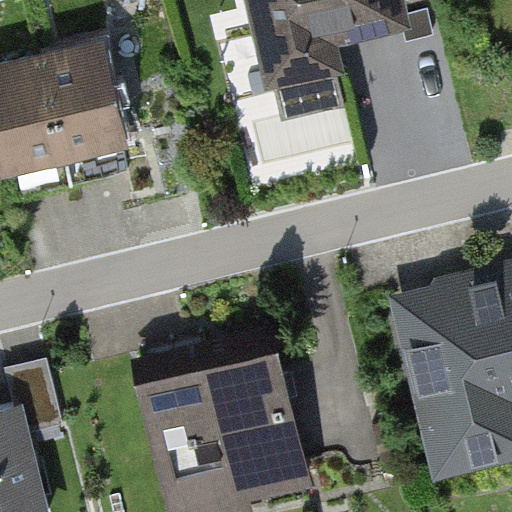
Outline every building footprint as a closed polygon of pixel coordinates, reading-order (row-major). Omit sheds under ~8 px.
[(330,33),(404,15),(400,0),(255,0),(273,76),(337,61),(330,33)] [(66,149),(124,135),(101,40),(43,53),(66,149)] [(0,136),(6,163),(66,149),(43,53),(0,63),(0,136)] [(400,310),(436,462),(511,443),(511,270),(461,282),(464,294),(400,310)] [(270,331),(144,362),(180,511),(246,511),(238,477),(302,461),(270,331)] [(0,407),(0,511),(46,511),(26,427),(64,418),(50,363),(13,372),(20,403),(0,407)]
